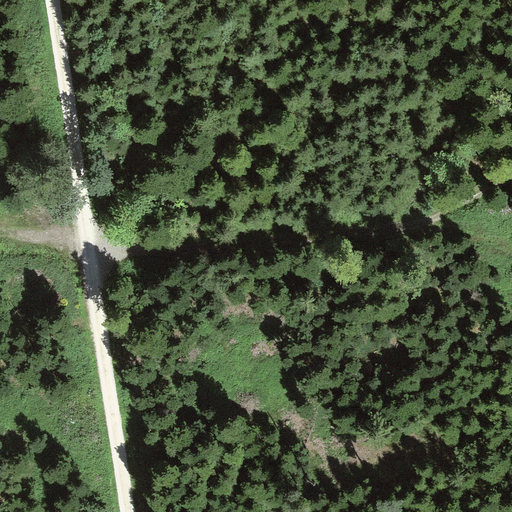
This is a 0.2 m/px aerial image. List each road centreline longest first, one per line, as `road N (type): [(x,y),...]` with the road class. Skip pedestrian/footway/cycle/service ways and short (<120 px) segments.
road 1 (track): [(128,511),(51,0)]
road 2 (track): [(511,168),(371,208),(94,265)]
